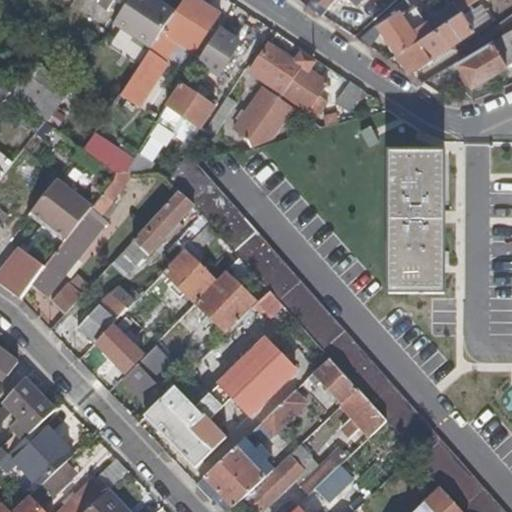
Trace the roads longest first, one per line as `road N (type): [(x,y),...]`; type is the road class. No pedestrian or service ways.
road 1 (residential): [(257,0),(435,118),(468,127),(511,108)]
road 2 (residential): [(192,511),(0,314)]
